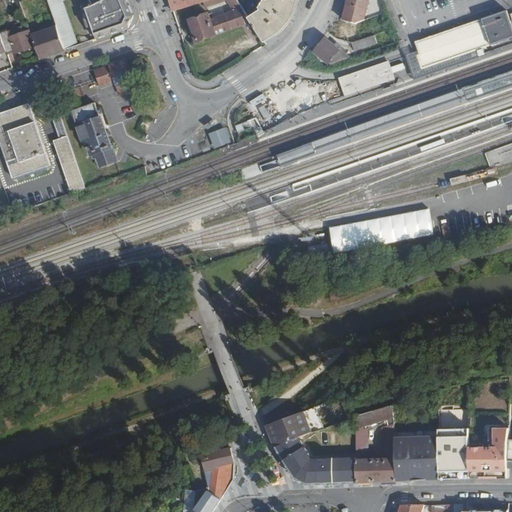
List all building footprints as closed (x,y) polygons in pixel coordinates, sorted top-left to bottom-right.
[(46,0),(56,26),(65,49),(77,45),(63,7),(60,2),(63,0),(46,0)] [(86,8),(89,18),(86,19),(91,34),(95,33),(97,38),(127,28),(135,17),(126,0),(103,0),(92,6),(86,8)] [(169,0),(173,11),(209,0),(169,0)] [(224,0),(232,11),(211,19),(209,14),(190,21),(198,42),(252,22),(249,18),(237,0),(224,0)] [(267,0),(263,8),(249,18),(252,22),(264,41),(284,25),(294,9),(296,0),(267,0)] [(348,0),(343,19),(355,22),(362,20),(367,1),(368,0),(348,0)] [(81,5),(83,9),(86,8),(91,5),(89,1),(81,5)] [(491,46),(511,38),(511,24),(507,11),(455,29),(434,36),(419,41),(416,42),(420,55),(418,56),(419,58),(421,65),(423,69),(437,64),(452,59),(454,59),(464,55),(471,53),(478,50),(491,46)] [(339,19),(335,39),(351,43),(351,42),(355,23),(355,22),(343,19),(339,19)] [(32,35),(36,46),(40,58),(65,49),(56,26),(32,35)] [(0,30),(0,32),(7,50),(8,54),(15,52),(16,54),(36,46),(32,35),(30,31),(10,38),(7,29),(0,30)] [(351,43),(354,51),(376,44),(373,35),(352,43),(351,43)] [(325,38),(314,52),(327,63),(339,49),(325,38)] [(417,52),(407,56),(415,80),(481,58),(480,56),(479,53),(478,50),(471,53),(464,55),(454,59),(452,59),(437,64),(423,69),(421,65),(419,58),(418,56),(417,52)] [(97,69),(102,84),(118,78),(123,94),(138,90),(128,58),(97,69)] [(388,63),(339,79),(345,96),(385,83),(393,80),(388,63)] [(393,67),(395,73),(406,70),(404,64),(393,67)] [(355,138),(463,104),(459,91),(351,125),(355,138)] [(75,110),(85,142),(89,140),(93,152),(97,151),(100,164),(115,159),(101,113),(99,108),(97,102),(75,110)] [(0,113),(0,125),(17,175),(30,171),(38,168),(53,163),(32,103),(0,113)] [(55,117),(61,136),(69,133),(62,115),(55,117)] [(245,129),(242,124),(239,125),(236,126),(238,132),(241,131),(245,129)] [(0,133),(15,176),(17,175),(0,125),(0,133)] [(459,129),(411,146),(414,156),(462,139),(459,129)] [(215,148),(230,143),(226,130),(218,133),(210,136),(215,148)] [(55,138),(74,191),(87,186),(69,133),(61,136),(55,138)] [(30,171),(31,177),(39,174),(38,168),(30,171)] [(469,432),(467,382),(438,391),(439,405),(455,404),(457,433),(469,432)] [(395,415),(395,404),(355,417),(356,428),(395,415)] [(311,433),(307,421),(320,417),(317,408),(267,426),(275,446),(299,437),(311,433)] [(509,476),(508,426),(489,427),(489,446),(484,446),(484,443),(470,444),(472,477),(509,476)] [(398,480),(396,433),(396,427),(384,428),(385,454),(387,454),(386,459),(364,459),(364,452),(357,452),(357,457),(358,481),(398,480)] [(441,478),(440,442),(440,430),(396,433),(398,480),(441,478)] [(358,481),(357,457),(314,459),(299,437),(275,446),(297,477),(308,482),(358,481)] [(455,462),(455,452),(450,452),(450,442),(440,442),(441,478),(451,478),(451,463),(455,462)] [(231,448),(192,456),(194,465),(204,463),(210,488),(201,490),(205,498),(211,491),(221,499),(234,480),(235,462),(231,448)] [(212,511),(221,499),(211,491),(205,498),(201,490),(198,491),(188,490),(185,511),(212,511)] [(510,511),(510,503),(494,503),(493,511),(510,511)]
